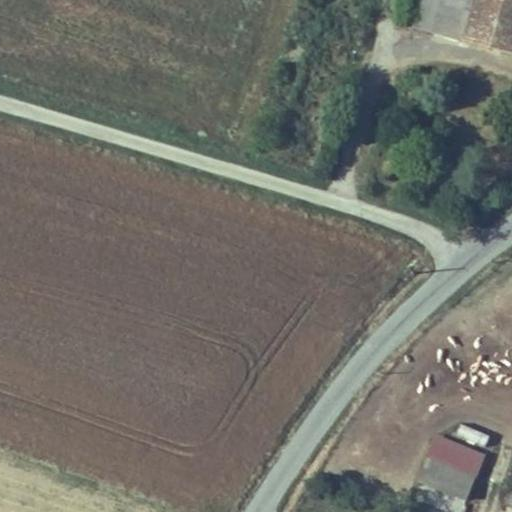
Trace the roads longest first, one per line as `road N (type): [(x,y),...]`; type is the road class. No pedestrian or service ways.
road 1 (unclassified): [(0,102),(477,252)]
road 2 (tertiary): [(477,252),(345,389),(257,511)]
